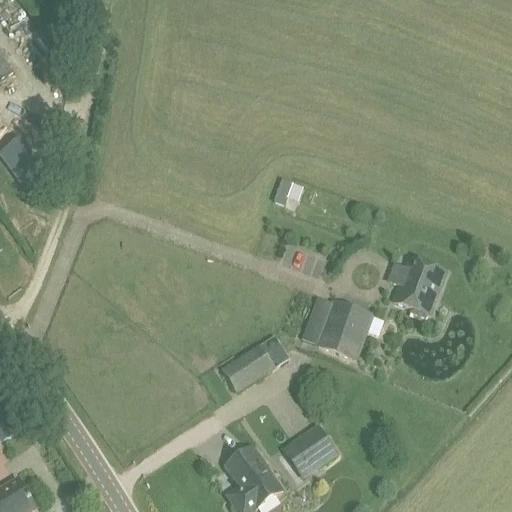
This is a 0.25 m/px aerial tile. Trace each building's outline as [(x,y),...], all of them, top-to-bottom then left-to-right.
[(0,86),(12,77),(0,60),(0,86)] [(6,132),(0,137),(0,149),(1,151),(14,141),(6,132)] [(294,200),(290,212),(316,221),(320,210),(294,200)] [(306,267),(318,274),(325,261),(312,254),(306,267)] [(410,316),(426,322),(427,318),(430,319),(446,276),(411,263),(407,273),(396,269),(390,286),(401,289),(395,306),(412,313),(410,316)] [(318,350),(355,364),(372,319),(335,306),(318,350)] [(290,362),(275,339),(260,349),(223,374),(238,397),(275,372),(290,362)] [(284,454),(303,481),(337,457),(319,430),(284,454)] [(258,511),(282,496),(252,452),(226,470),(241,492),(229,501),(233,507),(231,511),(258,511)] [(0,511),(36,511),(18,482),(0,493),(0,511)]
